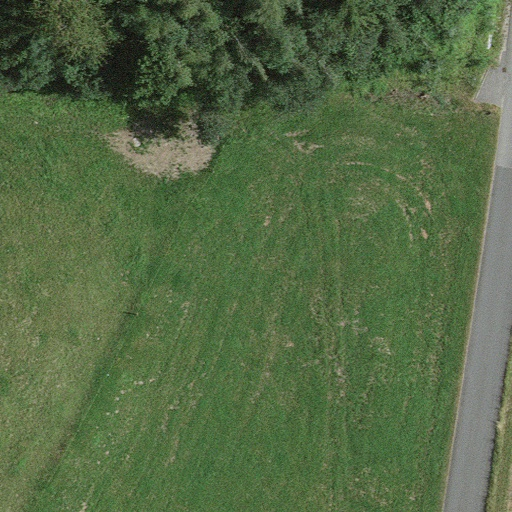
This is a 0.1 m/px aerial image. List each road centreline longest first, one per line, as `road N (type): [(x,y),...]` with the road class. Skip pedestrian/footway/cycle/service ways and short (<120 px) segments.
road 1 (unknown): [(0,511),(204,146),(362,78),(511,89)]
road 2 (unclassified): [(462,511),(511,186)]
